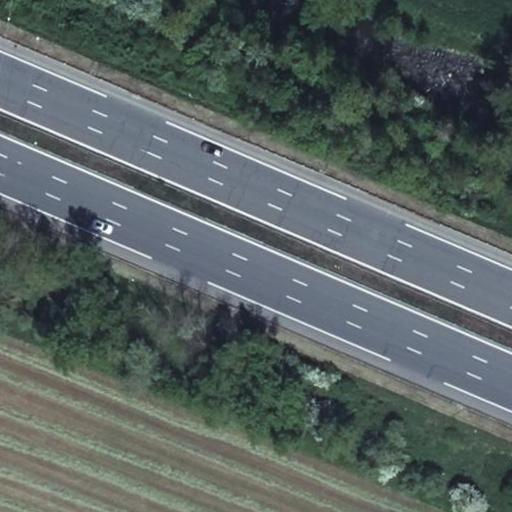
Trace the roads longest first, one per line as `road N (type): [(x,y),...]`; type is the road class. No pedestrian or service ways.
road 1 (motorway): [(511,298),(0,79)]
road 2 (motorway): [(0,166),(511,384)]
